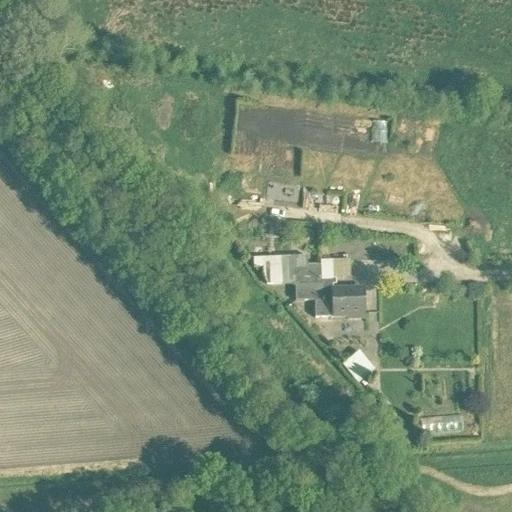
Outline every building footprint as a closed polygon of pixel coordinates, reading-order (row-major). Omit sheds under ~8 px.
[(280,156),(281,137),(267,137),(266,156),(280,156)] [(290,288),(294,290),(293,269),(306,268),(306,259),(252,261),(252,270),(261,270),(261,279),(267,289),(290,288)] [(306,268),(293,269),(294,290),(294,304),(313,303),(314,321),(331,320),(362,319),(362,321),(364,321),(362,291),(332,292),(331,287),(331,282),(331,281),(320,281),(319,268),(306,268)] [(320,281),(331,281),(331,268),(319,268),(320,281)] [(359,387),(374,374),(358,354),(344,365),(349,371),(347,372),(359,387)]
